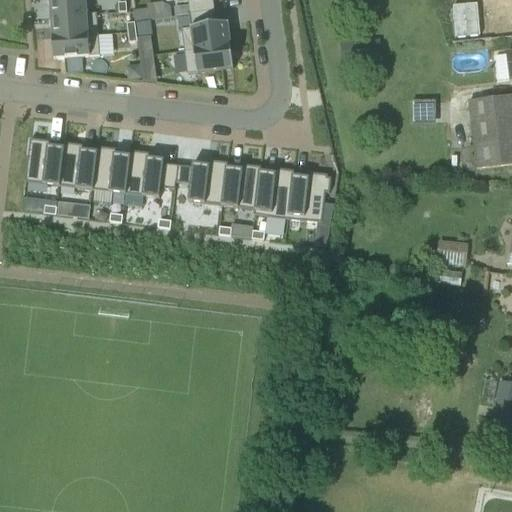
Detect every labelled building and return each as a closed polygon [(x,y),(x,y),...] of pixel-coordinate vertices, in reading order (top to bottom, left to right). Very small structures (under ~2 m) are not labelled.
[(85,0),(53,0),(50,0),(51,21),(87,18),(87,17),(85,0)] [(177,0),(178,6),(188,5),(190,18),(215,15),(213,1),(224,0),(177,0)] [(480,3),(456,5),(459,37),(483,35),(480,3)] [(126,5),(118,6),(119,16),(127,15),(126,5)] [(147,12),(134,14),(135,24),(149,23),(147,12)] [(191,31),(182,32),(185,55),(231,49),(228,28),(229,28),(229,27),(217,28),(215,15),(190,18),(191,31)] [(87,18),(51,21),(53,41),(98,38),(97,16),(87,17),(87,18)] [(135,26),(127,27),(128,36),(136,35),(135,26)] [(136,35),(128,36),(129,46),(137,45),(137,41),(136,35)] [(98,38),(53,41),(54,62),(100,59),(98,39),(98,38)] [(151,39),(137,41),(137,45),(139,60),(153,59),(151,39)] [(363,65),(363,45),(342,45),(342,66),(363,65)] [(231,49),(185,55),(188,77),(232,72),(232,73),(234,72),(231,49)] [(143,67),(129,68),(130,82),(144,81),(143,67)] [(511,99),(468,104),(471,127),(511,121),(511,99)] [(105,128),(133,131),(134,121),(106,118),(105,128)] [(511,121),(471,127),(476,172),(511,167),(511,121)] [(30,143),(25,185),(59,189),(64,152),(63,152),(50,151),(51,145),(30,143)] [(64,152),(59,189),(92,193),(97,156),(96,156),(83,155),(84,149),(64,147),(63,152),(64,152)] [(97,156),(92,193),(95,194),(114,196),(126,197),(130,160),(129,160),(116,159),(117,153),(97,151),(96,156),(97,156)] [(130,160),(126,197),(144,200),(159,202),(161,192),(175,194),(176,186),(178,170),(163,168),(164,165),(162,164),(150,163),(150,157),(130,155),(129,160),(130,160)] [(178,170),(176,186),(190,188),(188,204),(222,209),(227,172),(228,172),(228,167),(208,164),(207,170),(205,170),(193,168),(192,172),(178,170)] [(227,172),(222,209),(254,213),(255,213),(260,176),(261,176),(262,171),(241,168),(240,174),(228,172),(227,172)] [(254,213),(254,217),(288,222),(293,181),(294,181),(295,175),(275,173),(274,178),(261,176),(260,176),(255,213),(254,213)] [(293,181),(288,222),(317,226),(322,226),(324,207),(326,196),(329,197),(331,182),(328,181),(328,179),(308,177),(307,182),(294,181),(293,181)] [(73,207),(72,221),(89,223),(91,209),(73,207)] [(44,217),(56,219),(57,211),(45,209),(44,217)] [(122,227),(123,219),(111,217),(110,225),(122,227)] [(170,233),(171,225),(159,223),(158,231),(170,233)] [(231,240),(232,232),(220,230),(219,238),(231,240)] [(252,242),(264,244),(265,236),(253,234),(252,242)] [(468,266),(469,246),(446,245),(445,266),(468,266)] [(438,273),(436,286),(461,289),(462,276),(438,273)] [(461,357),(458,337),(440,340),(442,359),(461,357)] [(511,387),(499,385),(494,410),(499,411),(496,423),(511,426),(511,387)]
